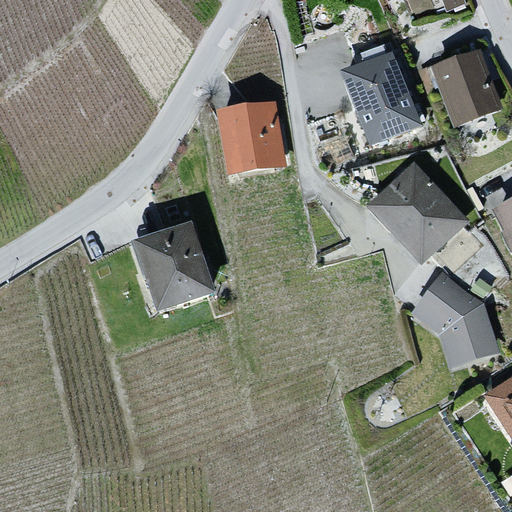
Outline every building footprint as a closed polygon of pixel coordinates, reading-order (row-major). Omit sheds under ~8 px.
[(397,56),(348,76),(376,146),(425,127),(397,56)] [(479,60),(432,77),(452,133),(499,116),(479,60)] [(238,184),(293,174),(283,119),(228,129),(238,184)] [(416,170),(369,215),(423,273),(471,229),(416,170)] [(511,207),(492,218),(511,255),(511,207)] [(192,230),(133,249),(155,317),(214,298),(192,230)] [(442,283),(412,322),(443,345),(451,377),(500,360),(483,311),(442,283)] [(511,383),(490,397),(511,431),(511,383)]
